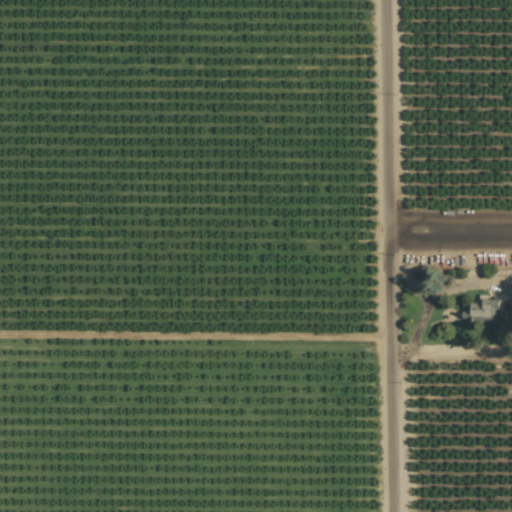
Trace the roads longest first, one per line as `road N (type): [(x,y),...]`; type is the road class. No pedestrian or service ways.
road 1 (residential): [(374,0),(385,511)]
road 2 (residential): [(376,231),(511,231)]
